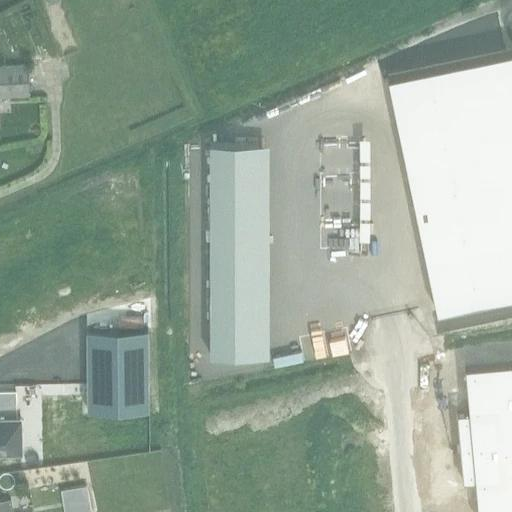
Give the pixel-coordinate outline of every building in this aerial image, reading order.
[(511,49),(387,75),(437,311),(511,295),(511,49)] [(0,95),(30,94),(29,64),(0,65),(0,95)] [(259,141),(209,141),(213,316),(256,316),(259,141)] [(312,176),(283,222),(320,246),(350,199),(312,176)] [(152,207),(80,207),(80,277),(152,277),(152,207)] [(18,278),(0,279),(0,308),(20,307),(18,278)] [(256,316),(213,316),(213,350),(256,350),(256,316)] [(148,331),(86,331),(87,410),(149,410),(148,331)] [(300,349),(272,354),(274,365),(302,360),(300,349)] [(468,409),(456,410),(463,481),(475,480),(477,511),(511,511),(511,359),(464,364),(468,409)] [(0,449),(20,449),(20,416),(16,416),(15,390),(0,390),(0,449)] [(0,511),(12,511),(10,498),(8,498),(9,501),(0,502),(0,511)]
